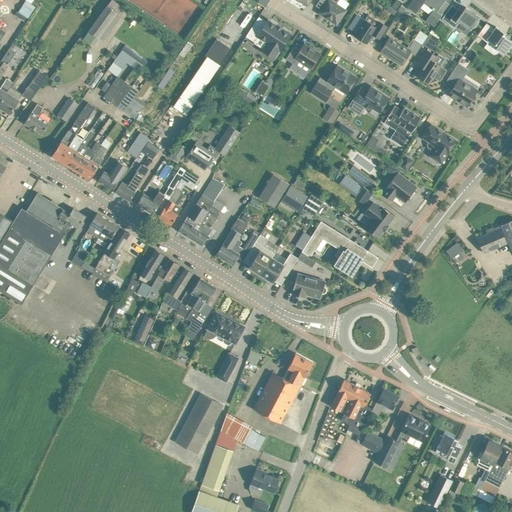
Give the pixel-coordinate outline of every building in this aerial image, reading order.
[(25,0),(22,4),(18,11),(22,14),(28,18),(33,11),(36,6),(31,2),(27,0),(25,0)] [(345,10),(333,2),(334,0),(335,0),(319,0),(316,6),(321,10),(319,13),(336,24),(345,10)] [(397,0),(393,6),(397,10),(402,3),(397,0)] [(412,0),(407,7),(416,13),(423,3),(433,10),(426,20),(434,26),(442,15),(437,12),(445,0),(412,0)] [(183,23),(193,28),(204,7),(194,2),(183,23)] [(457,8),(452,4),(442,19),(454,28),(459,21),(470,29),(473,25),(474,26),(474,27),(474,28),(479,21),(478,21),(478,22),(476,20),(479,17),(466,7),(464,10),(459,6),(457,8)] [(390,5),(387,10),(395,15),(398,11),(390,5)] [(89,31),(103,41),(121,16),(107,6),(89,31)] [(399,11),(394,20),(400,23),(405,15),(399,11)] [(282,28),(281,29),(277,26),(277,25),(276,25),(268,20),(267,22),(258,17),(246,36),(255,42),(258,37),(267,43),(263,50),(275,58),(290,34),(282,29),(282,28)] [(376,27),(364,20),(355,35),(366,43),(372,34),(379,38),(386,26),(379,22),(376,27)] [(511,42),(504,36),(505,35),(503,33),(504,32),(496,26),(494,29),(487,24),(487,23),(486,23),(477,36),(478,36),(485,41),(486,39),(494,45),(492,48),(491,49),(491,51),(493,53),(494,53),(496,53),(497,52),(498,50),(504,54),(506,51),(507,52),(511,47),(510,46),(511,42)] [(432,29),(429,33),(439,38),(441,35),(432,29)] [(431,50),(439,38),(429,33),(422,44),(431,50)] [(415,55),(422,44),(413,38),(407,48),(390,37),(380,52),(401,65),(410,52),(415,55)] [(220,65),(218,64),(229,48),(216,39),(205,56),(206,57),(173,106),(186,115),(220,65)] [(293,47),(286,59),(292,63),(289,68),(304,78),(311,68),(320,53),(304,43),(299,51),(293,47)] [(10,48),(4,58),(10,62),(17,52),(10,48)] [(17,56),(27,59),(30,52),(19,48),(17,56)] [(117,56),(127,62),(134,68),(139,62),(122,49),(117,56)] [(420,60),(418,64),(423,67),(418,75),(429,83),(433,76),(439,80),(446,70),(439,66),(444,58),(438,54),(437,56),(427,50),(420,60)] [(127,62),(117,56),(108,69),(117,76),(127,62)] [(0,78),(9,66),(4,62),(0,67),(0,78)] [(467,86),(468,84),(462,80),(468,70),(458,63),(444,84),(452,89),(449,93),(458,98),(457,100),(466,107),(469,102),(471,102),(473,98),(473,96),(476,92),(467,86)] [(346,94),(357,77),(337,64),(324,86),(317,81),(310,92),(325,102),(335,87),(346,94)] [(170,68),(158,85),(163,89),(175,71),(170,68)] [(47,77),(39,71),(22,95),(30,100),(47,77)] [(99,71),(88,86),(93,89),(104,74),(99,71)] [(110,101),(119,89),(124,81),(117,76),(103,97),(110,101)] [(269,77),(266,83),(270,86),(274,81),(269,77)] [(0,103),(11,87),(10,86),(13,82),(7,79),(1,88),(0,87),(0,103)] [(124,81),(119,89),(110,101),(117,107),(126,94),(132,86),(124,81)] [(124,112),(133,99),(139,91),(132,86),(126,94),(117,107),(124,112)] [(353,99),(348,107),(359,114),(364,106),(366,104),(379,112),(389,97),(371,86),(368,92),(361,87),(353,99)] [(0,107),(10,114),(22,94),(11,87),(0,103),(0,107)] [(247,97),(243,103),(254,109),(257,103),(247,97)] [(77,103),(69,98),(65,104),(73,110),(77,103)] [(135,119),(143,106),(133,99),(124,112),(135,119)] [(81,128),(95,107),(88,102),(73,123),(81,128)] [(49,122),(40,117),(38,115),(43,108),(37,104),(32,112),(31,111),(24,123),(42,134),(49,122)] [(331,105),(324,117),(333,123),(341,112),(331,105)] [(411,133),(421,118),(404,107),(402,110),(394,105),(387,117),(384,123),(395,130),(391,137),(403,144),(411,132),(411,133)] [(342,132),(346,126),(339,122),(335,127),(342,132)] [(448,154),(456,140),(430,124),(422,137),(429,141),(428,143),(428,145),(429,147),(430,149),(434,151),(431,156),(441,162),(447,153),(448,154)] [(238,134),(230,129),(217,149),(220,152),(225,155),(238,134)] [(59,160),(75,135),(67,130),(52,155),(59,160)] [(83,139),(67,165),(75,169),(83,155),(80,153),(94,133),(90,130),(83,139)] [(137,157),(149,138),(141,132),(128,151),(137,157)] [(67,165),(83,139),(75,135),(59,160),(67,165)] [(82,174),(98,148),(101,144),(96,141),(91,149),(88,147),(83,155),(75,169),(82,174)] [(159,149),(148,142),(142,152),(153,159),(159,149)] [(186,147),(178,142),(169,157),(177,162),(186,147)] [(205,168),(213,156),(216,158),(220,152),(217,149),(210,145),(207,149),(196,143),(187,157),(205,168)] [(90,179),(103,158),(101,157),(106,148),(101,144),(98,148),(82,174),(90,179)] [(406,170),(413,160),(406,156),(399,166),(406,170)] [(113,190),(128,167),(118,161),(110,174),(104,171),(103,172),(98,180),(113,190)] [(389,161),(384,168),(395,176),(398,172),(400,169),(389,161)] [(129,200),(144,177),(148,169),(141,164),(128,185),(122,181),(115,191),(129,200)] [(274,206),(288,181),(272,172),(258,196),(274,206)] [(404,202),(416,186),(398,172),(395,176),(386,188),(382,194),(391,201),(396,196),(404,202)] [(176,173),(167,187),(173,191),(176,187),(180,180),(182,176),(176,173)] [(213,177),(200,198),(188,216),(178,231),(201,245),(212,229),(210,227),(220,211),(212,206),(225,184),(213,177)] [(370,177),(363,186),(369,190),(375,181),(370,177)] [(176,187),(181,190),(185,184),(180,180),(176,187)] [(291,184),(281,200),(284,203),(286,199),(300,208),(308,195),(291,184)] [(368,198),(372,193),(369,190),(363,186),(359,191),(368,198)] [(164,208),(158,217),(171,225),(178,214),(182,208),(177,205),(184,194),(182,192),(183,191),(181,190),(176,187),(173,191),(174,191),(169,200),(164,208)] [(153,214),(165,195),(159,191),(153,200),(144,193),(143,195),(137,204),(153,214)] [(0,291),(21,304),(64,234),(62,233),(66,226),(64,224),(70,214),(63,209),(37,193),(27,211),(22,208),(9,228),(0,243),(0,291)] [(311,194),(302,209),(314,216),(323,201),(311,194)] [(253,200),(250,205),(261,211),(264,205),(253,200)] [(384,231),(388,225),(387,225),(394,216),(381,207),(381,208),(373,202),(365,213),(372,219),(366,228),(378,237),(383,230),(384,231)] [(78,227),(85,215),(73,208),(70,214),(64,224),(66,226),(69,228),(72,224),(78,227)] [(303,210),(299,214),(305,218),(308,213),(303,210)] [(0,242),(13,221),(0,212),(0,242)] [(101,231),(108,220),(97,213),(90,224),(91,225),(87,231),(97,237),(101,231)] [(245,214),(241,220),(247,224),(251,218),(245,214)] [(239,245),(241,242),(237,239),(246,225),(238,219),(216,254),(233,265),(237,257),(243,248),(239,245)] [(511,219),(501,225),(511,250),(511,219)] [(108,244),(118,226),(108,220),(101,231),(97,237),(108,244)] [(302,251),(310,257),(310,256),(309,255),(314,247),(315,248),(323,236),(345,250),(336,265),(334,264),(352,276),(368,251),(378,258),(378,257),(321,221),(302,251)] [(484,253),(506,244),(499,226),(494,228),(493,227),(486,230),(487,233),(477,237),(484,253)] [(114,257),(129,233),(120,227),(111,241),(107,246),(108,247),(94,269),(92,273),(106,282),(106,281),(109,277),(119,261),(114,257)] [(243,261),(259,236),(253,232),(243,248),(237,257),(243,261)] [(260,234),(259,236),(243,261),(250,265),(249,267),(254,270),(254,272),(258,274),(260,273),(261,274),(272,257),(275,253),(263,246),(268,239),(260,234)] [(148,280),(159,263),(164,255),(155,249),(140,274),(148,280)] [(81,266),(85,260),(87,256),(77,250),(71,261),(80,267),(81,266)] [(298,258),(297,259),(311,268),(316,260),(310,257),(302,251),(298,258)] [(283,264),(272,257),(261,274),(262,275),(263,277),(266,279),(268,279),(273,282),(274,280),(281,285),(297,259),(298,258),(290,253),(283,264)] [(169,280),(174,273),(179,264),(169,258),(160,271),(155,280),(151,286),(158,291),(166,278),(169,280)] [(90,262),(85,260),(81,266),(92,273),(94,269),(88,265),(90,262)] [(177,297),(184,285),(192,273),(184,267),(176,280),(163,301),(175,309),(181,301),(175,297),(176,296),(177,297)] [(297,273),(292,294),(306,298),(306,294),(320,298),(322,293),(323,293),(325,293),(326,291),(326,290),(326,288),(325,287),(324,286),(325,281),(297,273)] [(106,281),(106,282),(118,290),(122,285),(109,277),(106,281)] [(191,310),(208,282),(200,277),(190,294),(193,295),(186,306),(181,303),(177,311),(186,317),(191,310)] [(132,278),(119,307),(126,310),(139,282),(132,278)] [(216,287),(208,282),(191,310),(186,317),(191,320),(188,329),(196,334),(206,318),(199,314),(205,303),(206,303),(216,287)] [(235,343),(244,326),(216,311),(207,328),(225,338),(224,339),(224,341),(225,343),(228,345),(230,345),(232,343),(233,342),(235,343)] [(142,321),(135,337),(143,341),(150,324),(142,321)] [(150,339),(147,346),(154,349),(157,342),(150,339)] [(246,360),(255,364),(260,355),(250,350),(246,360)] [(229,353),(216,377),(225,382),(238,358),(229,353)] [(280,423),(300,386),(312,362),(295,354),(283,377),(272,372),(253,409),(280,423)] [(371,410),(364,406),(370,393),(344,379),(330,405),(340,411),(340,410),(344,412),(344,413),(341,420),(350,424),(348,429),(359,435),(371,410)] [(392,408),(398,396),(384,389),(378,401),(377,400),(370,413),(378,417),(384,404),(392,408)] [(223,405),(201,393),(175,442),(198,453),(223,405)] [(226,415),(221,429),(258,449),(265,436),(251,428),(226,415)] [(374,462),(387,468),(402,436),(407,439),(410,434),(423,441),(430,425),(422,421),(423,420),(418,418),(417,419),(409,415),(396,440),(387,436),(374,462)] [(462,445),(457,443),(459,439),(442,431),(432,451),(447,458),(447,459),(454,463),(462,445)] [(362,444),(378,453),(384,440),(368,432),(362,444)] [(490,471),(502,446),(489,440),(483,451),(481,450),(477,457),(479,460),(486,464),(484,468),(489,471),(490,471)] [(219,490),(232,450),(215,444),(201,484),(219,490)] [(506,474),(511,463),(511,462),(511,451),(502,446),(490,471),(489,471),(478,494),(493,501),(506,474)] [(273,492),(278,479),(259,472),(260,470),(256,468),(251,483),(273,492)] [(427,502),(439,508),(452,480),(441,474),(427,502)] [(459,493),(464,482),(455,478),(450,489),(459,493)] [(450,489),(446,498),(453,501),(457,492),(450,489)] [(234,511),(238,503),(199,490),(191,511),(234,511)] [(261,511),(265,511),(269,504),(259,500),(258,503),(254,501),(251,508),(261,511)]
